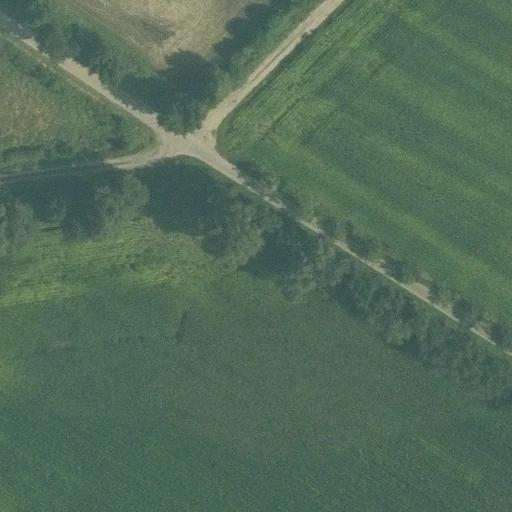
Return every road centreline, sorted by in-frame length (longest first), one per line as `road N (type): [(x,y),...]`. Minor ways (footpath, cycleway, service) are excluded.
road 1 (unclassified): [(511,342),(0,15)]
road 2 (track): [(0,182),(162,156),(332,0)]
